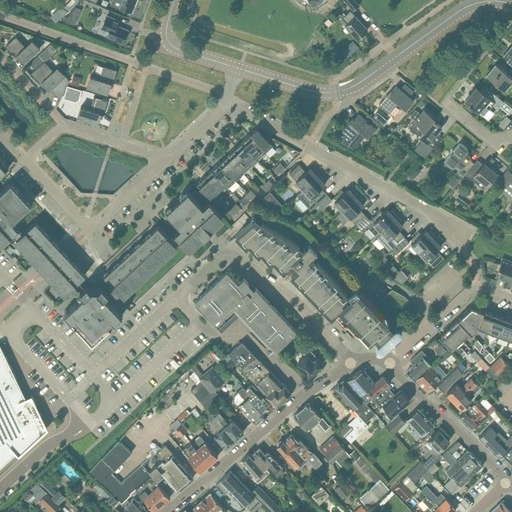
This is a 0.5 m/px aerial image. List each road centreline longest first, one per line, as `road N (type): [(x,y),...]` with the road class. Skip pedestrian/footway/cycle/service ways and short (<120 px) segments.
road 1 (unclassified): [(237,68),(332,93),(462,8),(511,5)]
road 2 (residential): [(226,99),(466,239)]
road 3 (residential): [(167,511),(351,363)]
road 4 (residential): [(351,363),(295,301),(237,259),(218,258),(177,297)]
road 5 (residential): [(163,161),(92,228),(23,161)]
road 6 (residential): [(387,362),(508,482)]
